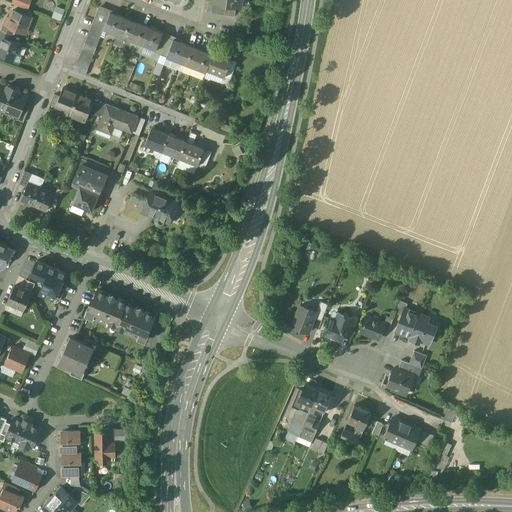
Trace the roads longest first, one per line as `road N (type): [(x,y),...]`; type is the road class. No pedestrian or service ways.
road 1 (secondary): [(229,311),(264,232),(300,43)]
road 2 (secondary): [(300,43),(215,305)]
road 3 (secondary): [(205,324),(173,400),(168,511)]
road 4 (secondary): [(187,511),(181,441),(220,331)]
road 5 (residential): [(274,345),(442,420)]
road 6 (secondary): [(511,505),(429,500),(329,511)]
road 7 (residential): [(89,265),(28,408)]
road 8 (tertiary): [(215,305),(90,265)]
road 9 (residential): [(0,206),(47,85)]
road 10 (tertiary): [(90,265),(205,324)]
